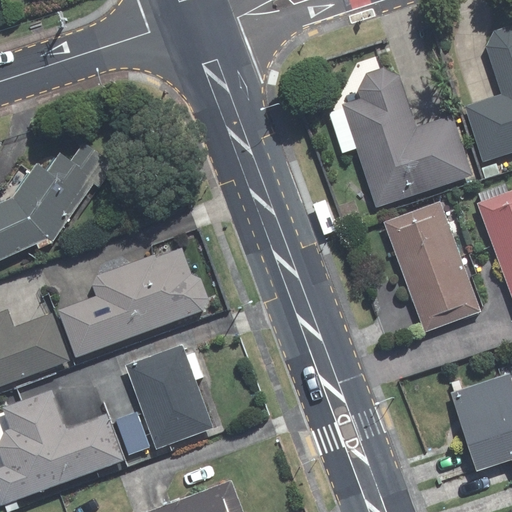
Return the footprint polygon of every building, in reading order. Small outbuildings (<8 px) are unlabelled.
[(511,27),(505,24),(488,30),(480,44),(497,94),(460,106),(478,161),(511,150),(511,27)] [(354,88),(356,95),(344,118),(371,205),(468,174),(449,115),(410,127),(393,75),(379,68),(362,73),(354,88)] [(0,206),(0,262),(45,243),(47,247),(64,240),(104,183),(108,186),(125,163),(94,141),(81,159),(70,152),(57,171),(46,163),(23,197),(0,206)] [(493,162),(478,167),(482,177),(496,172),(493,162)] [(478,201),(473,203),(511,308),(511,188),(504,192),(500,183),(474,193),(478,201)] [(434,200),(378,221),(421,332),(476,310),(434,200)] [(105,275),(101,285),(104,294),(68,308),(85,356),(212,308),(216,298),(208,277),(200,273),(190,246),(164,256),(163,253),(105,275)] [(0,389),(76,360),(59,313),(23,328),(15,307),(3,312),(0,303),(0,389)] [(134,365),(165,449),(222,427),(204,379),(211,376),(202,352),(194,355),(190,344),(134,365)] [(511,396),(505,373),(446,392),(472,469),(508,458),(511,471),(511,396)] [(11,407),(18,428),(13,430),(6,446),(25,499),(132,459),(115,414),(73,430),(58,390),(11,407)] [(144,412),(124,419),(137,454),(157,447),(144,412)] [(251,511),(240,479),(158,510),(159,511),(251,511)]
